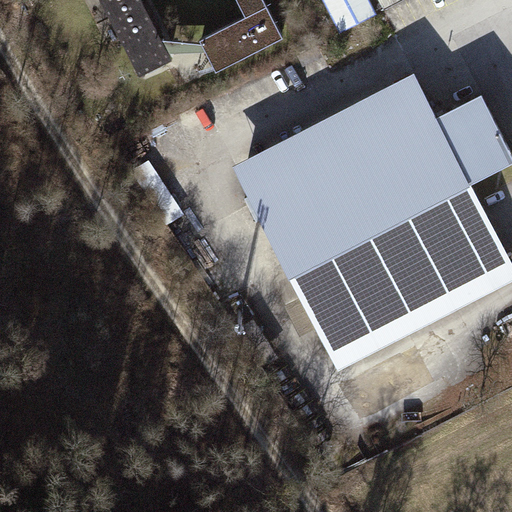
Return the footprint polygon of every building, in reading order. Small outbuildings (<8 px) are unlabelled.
[(147,0),(104,0),(143,75),(177,58),(147,0)] [(239,0),(247,15),(204,36),(219,67),(286,34),(269,0),(239,0)] [(327,0),(344,33),(383,14),(375,0),(327,0)] [(412,0),(381,0),(388,13),(412,0)] [(414,72),(238,161),(343,367),(511,280),(511,260),(470,178),(511,156),(511,149),(483,92),(436,115),(414,72)]
